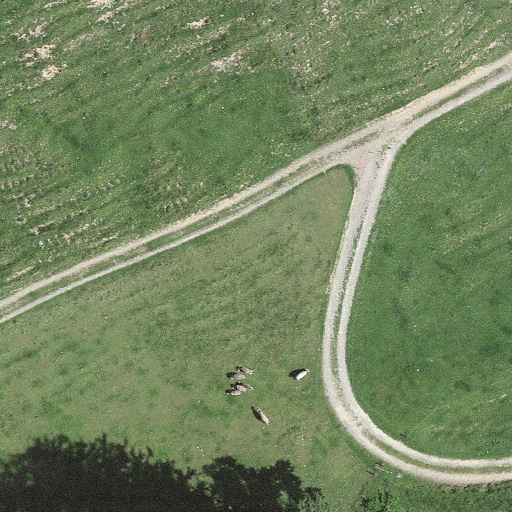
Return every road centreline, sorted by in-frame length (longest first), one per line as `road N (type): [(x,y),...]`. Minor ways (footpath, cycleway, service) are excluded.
road 1 (track): [(0,317),(511,66)]
road 2 (track): [(399,119),(348,241),(323,363),(361,434),(447,461),(511,459)]
